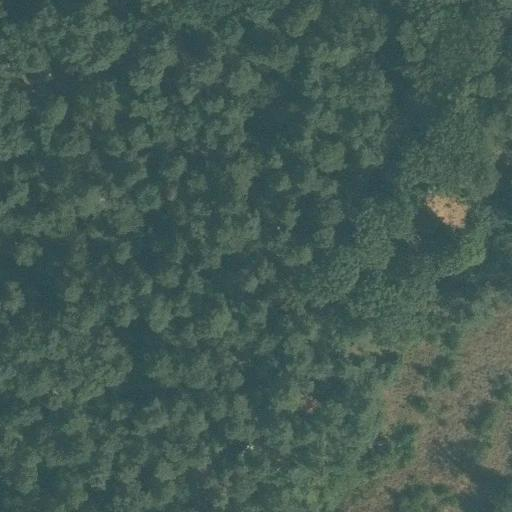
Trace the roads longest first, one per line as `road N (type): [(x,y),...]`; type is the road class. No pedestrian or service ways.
road 1 (track): [(109,511),(279,300),(422,100),(454,63),(511,19)]
road 2 (track): [(0,174),(88,135),(157,134),(236,173),(294,275),(316,292),(384,293),(511,276)]
